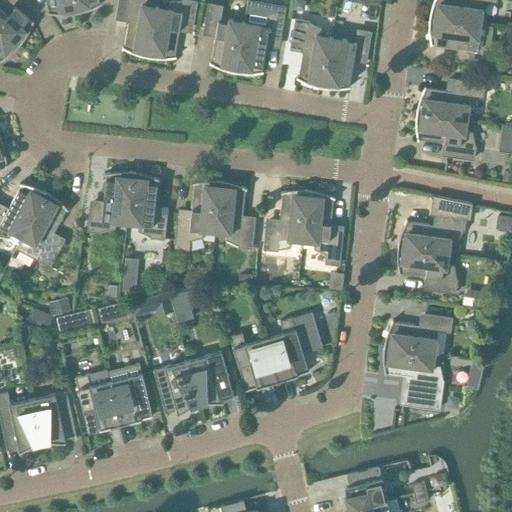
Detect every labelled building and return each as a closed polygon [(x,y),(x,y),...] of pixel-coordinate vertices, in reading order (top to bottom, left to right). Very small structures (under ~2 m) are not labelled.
[(0,0),(0,28),(19,45),(23,39),(25,36),(27,33),(29,30),(31,27),(33,21),(32,20),(32,21),(9,2),(10,0),(0,0)] [(75,13),(72,0),(46,0),(49,12),(48,11),(47,13),(54,14),(61,14),(68,14),(75,13)] [(72,0),(75,13),(82,11),(89,9),(95,7),(101,3),(101,2),(100,3),(99,0),(72,0)] [(148,57),(157,6),(146,4),(146,0),(119,0),(117,15),(129,17),(123,47),(123,46),(122,47),(128,50),(135,53),(141,55),(148,57)] [(157,6),(148,57),(151,57),(155,58),(162,58),(169,58),(176,57),(176,55),(175,56),(180,26),(192,28),(196,1),(189,0),(176,0),(169,1),(168,8),(157,6)] [(247,0),(244,21),(235,72),(239,73),(242,73),(249,73),(253,73),(256,73),(263,72),(263,71),(262,71),(267,41),(279,43),(283,16),(285,6),(248,0),(247,0)] [(294,0),(293,9),(299,10),(303,7),(305,0),(303,0),(294,0)] [(429,17),(480,24),(483,0),(488,0),(495,1),(495,0),(433,0),(432,3),(431,7),(431,10),(429,17)] [(235,72),(244,21),(220,17),(222,6),(209,3),(204,30),(216,32),(211,62),(210,61),(209,62),(215,66),(218,67),(222,68),(228,71),(235,72)] [(429,24),(429,28),(429,31),(429,35),(429,38),(431,44),(432,44),(431,43),(461,47),(460,59),(487,63),(488,50),(492,26),(480,25),(480,24),(429,17),(429,21),(429,24)] [(322,87),(331,36),(320,34),(321,28),(309,21),(295,18),(291,45),(303,47),(298,77),(297,76),(296,77),(302,81),(305,82),(309,84),(315,86),(322,87)] [(19,45),(0,28),(0,60),(3,59),(9,54),(14,50),(19,45)] [(331,36),(322,87),(329,88),(336,88),(343,88),(350,87),(350,86),(349,86),(354,56),(366,58),(370,31),(357,29),(355,41),(331,36)] [(416,112),(467,119),(470,95),(482,96),(484,83),(448,78),(447,90),(425,87),(426,86),(425,86),(422,92),(419,99),(417,106),(416,112)] [(467,119),(416,112),(415,119),(415,126),(416,133),(417,140),(418,140),(418,138),(448,143),(447,155),(473,158),(475,145),(472,131),(466,130),(467,119)] [(127,223),(132,171),(129,171),(125,171),(122,171),(118,171),(111,172),(104,174),(105,175),(106,174),(103,205),(91,203),(88,230),(101,232),(115,228),(116,221),(127,223)] [(132,171),(127,223),(138,224),(137,231),(150,237),(163,238),(166,211),(154,210),(157,180),(158,180),(159,179),(153,176),(146,174),(139,172),(132,171)] [(215,232),(220,180),(213,180),(206,180),(199,181),(192,183),(193,184),(194,183),(191,214),(178,212),(175,247),(188,249),(189,241),(203,237),(204,230),(215,232)] [(220,180),(215,232),(226,233),(225,239),(238,246),(251,247),(254,220),(242,219),(245,189),(246,189),(247,188),(240,185),(237,184),(234,183),(230,182),(227,181),(223,181),(220,180)] [(0,236),(9,238),(12,232),(22,237),(46,192),(43,190),(40,189),(33,186),(26,184),(20,183),(20,184),(21,184),(6,211),(0,207),(0,236)] [(308,190),(308,189),(300,189),(293,189),(286,190),(280,192),(281,193),(282,193),(279,223),(267,221),(264,248),(277,250),(278,238),(303,241),(308,190)] [(308,190),(303,241),(314,242),(313,248),(326,255),(325,263),(339,264),(342,229),(330,228),(333,198),(334,198),(335,197),(328,194),(322,192),(318,191),(315,191),(308,190)] [(46,192),(22,237),(16,247),(58,270),(66,255),(57,251),(62,242),(52,236),(66,209),(67,210),(68,209),(65,207),(63,204),(58,199),(52,195),(46,192)] [(397,246),(449,253),(450,242),(457,243),(463,230),(465,219),(470,220),(472,204),(432,195),(429,215),(433,215),(432,225),(407,221),(407,220),(406,219),(403,226),(402,229),(401,232),(399,239),(398,242),(397,246)] [(449,253),(397,246),(397,249),(397,253),(397,260),(397,263),(397,267),(399,274),(400,273),(400,272),(430,277),(428,289),(455,292),(457,279),(454,265),(447,264),(449,253)] [(135,292),(138,259),(125,257),(122,291),(135,292)] [(252,274),(239,274),(239,283),(252,283),(252,274)] [(115,298),(117,286),(109,285),(107,297),(115,298)] [(67,298),(49,302),(52,314),(70,310),(67,298)] [(264,337),(277,380),(286,377),(286,378),(308,371),(303,353),(322,347),(311,311),(279,320),(283,332),(264,337)] [(384,346),(435,353),(438,329),(449,331),(451,317),(425,314),(423,326),(393,321),(393,320),(392,320),(391,323),(389,326),(387,333),(386,336),(385,339),(384,346)] [(277,380),(264,337),(245,343),(242,332),(229,335),(246,390),(267,383),(277,380)] [(384,346),(383,353),(383,360),(383,364),(384,367),(385,374),(386,374),(386,373),(404,375),(400,402),(439,407),(443,379),(439,366),(433,365),(435,353),(384,346)] [(187,360),(199,404),(200,404),(199,401),(205,400),(205,401),(223,401),(223,400),(222,400),(222,397),(232,394),(233,398),(234,398),(221,350),(187,360)] [(199,404),(187,360),(153,369),(166,417),(167,416),(166,412),(176,410),(177,412),(177,413),(178,414),(193,405),(192,403),(198,402),(199,404)] [(120,423),(110,380),(107,368),(75,376),(88,432),(111,426),(110,425),(120,423)] [(110,380),(120,423),(130,420),(130,421),(152,416),(141,372),(110,380)] [(41,443),(32,398),(10,403),(8,391),(0,392),(0,417),(8,454),(9,453),(8,449),(18,447),(19,450),(19,451),(35,443),(34,442),(40,440),(41,443)] [(32,398),(41,443),(42,443),(41,440),(47,439),(47,441),(65,441),(65,440),(64,437),(74,435),(75,439),(77,439),(66,391),(32,398)] [(387,499),(382,478),(379,466),(346,475),(349,486),(344,487),(346,495),(345,495),(348,509),(387,499)] [(414,493),(426,490),(424,481),(411,484),(414,493)] [(426,490),(414,493),(416,503),(428,500),(426,490)] [(390,511),(387,499),(348,509),(348,511),(390,511)] [(258,511),(258,509),(245,511),(243,500),(219,506),(220,511),(258,511)]
